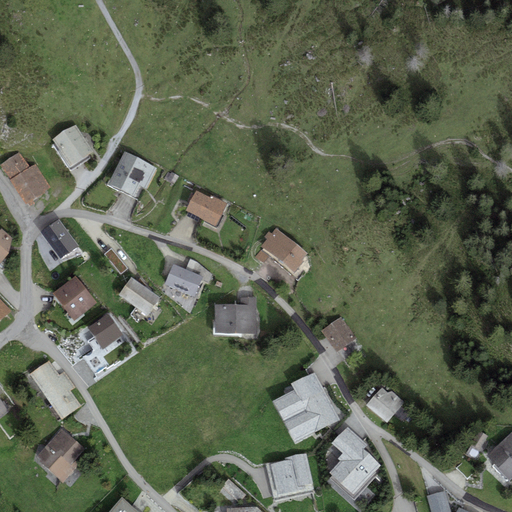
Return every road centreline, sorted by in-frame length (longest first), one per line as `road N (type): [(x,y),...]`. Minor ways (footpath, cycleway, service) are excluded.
road 1 (residential): [(497,511),(366,423),(313,338),(245,272),(199,250),(62,212)]
road 2 (residential): [(172,511),(120,456),(71,374),(19,325)]
road 3 (track): [(62,212),(120,137),(139,95)]
